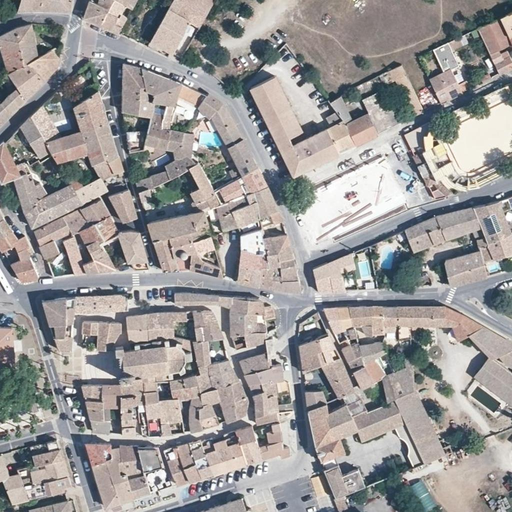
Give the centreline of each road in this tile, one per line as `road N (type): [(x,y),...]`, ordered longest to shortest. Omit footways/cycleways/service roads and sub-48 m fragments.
road 1 (residential): [(164,511),(302,460),(287,301)]
road 2 (residential): [(73,22),(232,100),(279,190)]
road 3 (residential): [(287,301),(189,280),(52,288),(27,300)]
road 4 (residential): [(279,190),(511,74)]
road 5 (residential): [(511,183),(303,260)]
road 6 (residential): [(458,294),(311,300)]
road 7 (tertiary): [(27,300),(67,433)]
road 8 (residential): [(73,22),(59,76),(0,134)]
